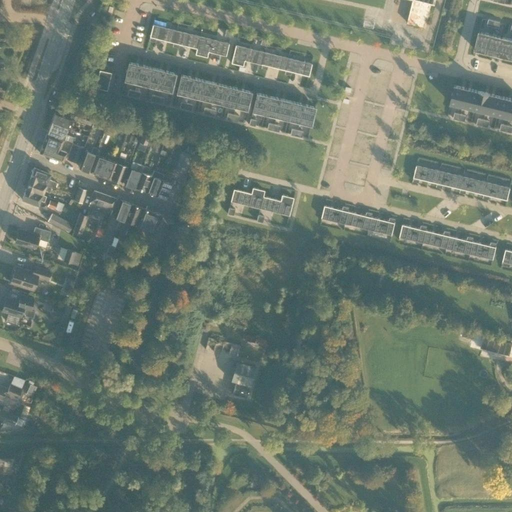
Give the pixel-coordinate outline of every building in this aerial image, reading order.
[(412,0),(407,22),(426,27),(431,3),(435,4),(435,0),(412,0)] [(150,36),(149,40),(155,41),(156,38),(173,42),(176,30),(152,24),(149,36),(150,36)] [(173,42),(172,46),(178,47),(179,44),(196,48),(199,36),(176,30),(173,42)] [(479,31),(475,49),(485,51),(490,33),(479,31)] [(490,33),(485,51),(497,54),(502,36),(490,33)] [(196,48),(195,54),(207,57),(208,51),(226,55),(229,43),(199,36),(196,48)] [(511,38),(502,36),(497,54),(509,57),(511,46),(511,38)] [(235,45),(231,62),(243,65),(244,59),(262,64),(264,52),(235,45)] [(262,64),(261,68),(267,69),(267,65),(285,70),(288,58),(264,52),(262,64)] [(285,70),(284,73),(290,75),(291,71),(308,75),(311,63),(288,58),(285,70)] [(136,82),(140,64),(128,62),(124,79),(136,82)] [(148,85),(152,67),(140,64),(136,82),(148,85)] [(159,88),(164,70),(152,67),(148,85),(159,88)] [(111,72),(102,70),(99,70),(95,87),(107,90),(111,72)] [(175,73),(164,70),(159,88),(171,91),(175,73)] [(188,95),(192,77),(181,74),(176,92),(188,95)] [(200,98),(204,80),(192,77),(188,95),(200,98)] [(211,100),(216,83),(204,80),(200,98),(211,100)] [(223,103),(227,86),(216,83),(211,100),(223,103)] [(462,105),(466,88),(455,85),(451,102),(462,105)] [(235,106),(239,88),(227,86),(223,103),(235,106)] [(247,109),(251,91),(239,88),(235,106),(247,109)] [(474,108),(478,90),(466,88),(462,105),(474,108)] [(486,111),(490,93),(478,90),(474,108),(486,111)] [(264,113),(268,95),(256,93),(252,110),(264,113)] [(497,114),(501,96),(490,93),(486,111),(497,114)] [(276,116),(280,98),(268,95),(264,113),(276,116)] [(509,117),(511,103),(511,98),(501,96),(497,114),(509,117)] [(287,119),(292,101),(280,98),(276,116),(287,119)] [(299,122),(303,104),(292,101),(287,119),(299,122)] [(315,107),(303,104),(299,122),(311,124),(315,107)] [(73,119),(90,125),(93,117),(76,111),(73,119)] [(51,122),(67,128),(71,118),(55,112),(51,122)] [(98,116),(94,126),(102,129),(106,119),(98,116)] [(67,135),(65,134),(67,128),(51,122),(47,133),(64,139),(72,142),(74,136),(68,134),(67,135)] [(130,126),(123,124),(120,130),(127,133),(130,126)] [(140,132),(134,130),(131,138),(137,140),(140,132)] [(59,151),(64,139),(47,133),(43,143),(51,146),(51,147),(59,151)] [(153,137),(142,133),(139,141),(151,145),(153,137)] [(172,142),(166,140),(165,143),(163,143),(161,149),(171,152),(173,146),(171,145),(172,142)] [(66,153),(59,151),(51,147),(51,146),(43,143),(39,153),(63,162),(66,153)] [(72,143),(66,159),(67,159),(72,161),(78,145),(72,143)] [(160,145),(154,143),(151,150),(157,153),(160,145)] [(78,145),(72,161),(78,163),(84,147),(78,145)] [(89,171),(97,152),(98,149),(93,147),(91,153),(85,151),(79,167),(89,171)] [(175,169),(185,172),(191,153),(189,152),(182,150),(175,169)] [(111,179),(117,163),(98,155),(99,153),(97,152),(89,171),(111,179)] [(117,163),(111,179),(121,183),(127,166),(122,165),(125,158),(119,156),(118,160),(117,163)] [(130,167),(124,184),(135,188),(143,165),(132,161),(130,167)] [(143,165),(135,188),(145,191),(151,175),(147,173),(149,167),(143,165)] [(416,165),(413,177),(414,177),(420,178),(437,183),(440,171),(416,165)] [(49,185),(51,186),(53,187),(55,182),(53,181),(46,179),(48,173),(34,168),(30,178),(44,184),(49,185)] [(153,170),(151,175),(145,191),(156,195),(164,174),(163,173),(153,170)] [(463,176),(440,171),(437,183),(443,184),(460,188),(463,176)] [(164,174),(156,195),(167,199),(175,176),(164,172),(163,173),(164,174)] [(487,182),(463,176),(460,188),(466,190),(484,194),(487,182)] [(49,192),(51,186),(49,185),(44,184),(30,178),(26,189),(40,194),(42,189),(49,192)] [(510,187),(487,182),(484,194),(489,195),(507,200),(510,187)] [(74,200),(82,203),(87,190),(79,187),(74,200)] [(264,190),(252,187),(251,193),(233,188),(230,200),(260,208),(263,196),(264,190)] [(44,196),(40,194),(26,189),(22,199),(36,205),(38,200),(42,201),(44,196)] [(111,214),(116,198),(94,190),(88,205),(93,207),(91,212),(102,216),(104,211),(111,214)] [(289,215),(293,197),(281,194),(280,200),(263,196),(260,208),(289,215)] [(55,208),(57,203),(49,200),(47,206),(55,208)] [(121,229),(122,225),(125,220),(131,204),(121,200),(115,216),(119,218),(116,227),(121,229)] [(57,203),(55,208),(61,211),(64,203),(58,201),(57,203)] [(135,224),(141,207),(131,204),(125,220),(122,225),(128,227),(125,234),(130,236),(135,224)] [(325,205),(322,217),(345,223),(348,211),(342,209),(325,205)] [(154,237),(156,232),(162,215),(141,207),(135,224),(150,230),(148,235),(154,237)] [(368,228),(371,216),(366,215),(348,211),(345,223),(368,228)] [(88,215),(79,212),(73,229),(81,233),(88,215)] [(48,221),(68,232),(73,224),(52,213),(48,221)] [(389,221),(371,216),(368,228),(392,234),(395,222),(389,221)] [(399,236),(423,242),(426,230),(420,228),(402,224),(399,236)] [(35,248),(38,238),(47,241),(51,231),(35,227),(33,234),(19,229),(15,242),(35,248)] [(426,230),(423,242),(446,247),(449,235),(443,234),(426,230)] [(467,239),(449,235),(446,247),(470,253),(473,241),(467,239)] [(493,258),(496,246),(490,245),(473,241),(470,253),(493,258)] [(115,246),(109,244),(106,253),(111,255),(115,246)] [(76,251),(67,248),(63,260),(72,262),(76,251)] [(511,263),(511,250),(505,249),(502,261),(511,263)] [(37,267),(35,272),(15,266),(10,283),(33,290),(38,276),(48,280),(51,271),(37,267)] [(72,289),(74,282),(72,281),(67,279),(64,286),(70,288),(72,289)] [(2,311),(8,313),(5,321),(17,325),(19,316),(21,317),(23,308),(30,310),(34,298),(21,294),(19,301),(6,297),(2,311)] [(65,307),(53,304),(50,312),(62,316),(65,307)] [(463,328),(461,335),(474,338),(475,332),(463,328)] [(509,355),(511,345),(511,342),(483,336),(480,348),(509,355)] [(247,397),(250,385),(255,366),(236,361),(231,380),(235,381),(232,393),(247,397)] [(29,394),(33,385),(26,382),(22,391),(29,394)] [(0,385),(0,398),(2,399),(5,393),(17,398),(21,388),(10,384),(8,388),(0,385)] [(26,418),(30,406),(22,403),(18,415),(26,418)] [(18,416),(0,408),(0,417),(15,424),(18,416)] [(0,460),(13,461),(13,452),(0,451),(0,460)]
